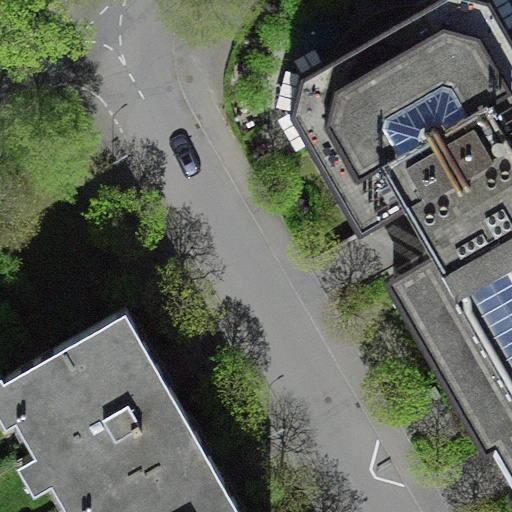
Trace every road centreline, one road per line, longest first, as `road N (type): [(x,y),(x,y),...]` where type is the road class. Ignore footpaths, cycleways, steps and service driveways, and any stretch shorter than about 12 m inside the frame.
road 1 (residential): [(97,20),(379,511)]
road 2 (residential): [(97,20),(0,115)]
